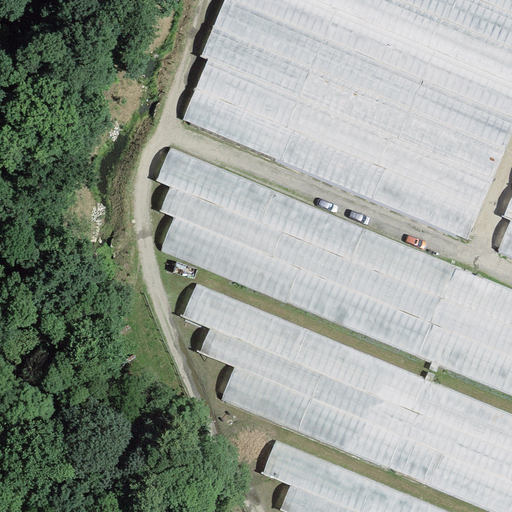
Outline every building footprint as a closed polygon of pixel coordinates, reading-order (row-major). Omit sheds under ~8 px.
[(511,125),(511,0),(226,0),(175,121),(463,243),(511,125)] [(511,292),(166,147),(149,188),(162,194),(155,212),(171,219),(157,253),(511,402),(511,292)] [(511,198),(489,254),(511,263),(511,198)] [(511,511),(511,419),(193,287),(179,321),(208,333),(197,358),(236,374),(224,402),(487,511),(511,511)] [(434,511),(270,444),(256,478),(284,490),(275,511),(434,511)]
